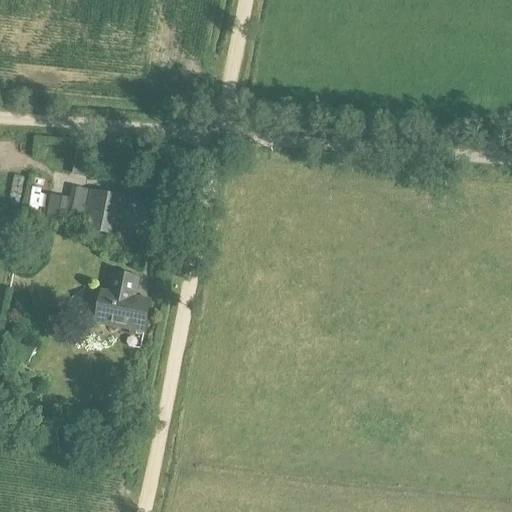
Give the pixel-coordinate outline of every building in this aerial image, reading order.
[(82,228),(89,193),(72,190),(66,225),(82,228)] [(120,199),(91,193),(83,232),(112,238),(120,199)] [(102,293),(96,326),(143,335),(151,303),(136,300),(139,281),(112,275),(108,294),(102,293)] [(39,350),(19,340),(11,356),(31,366),(39,350)] [(115,423),(108,411),(97,417),(104,429),(115,423)] [(117,426),(104,433),(110,443),(122,436),(117,426)]
